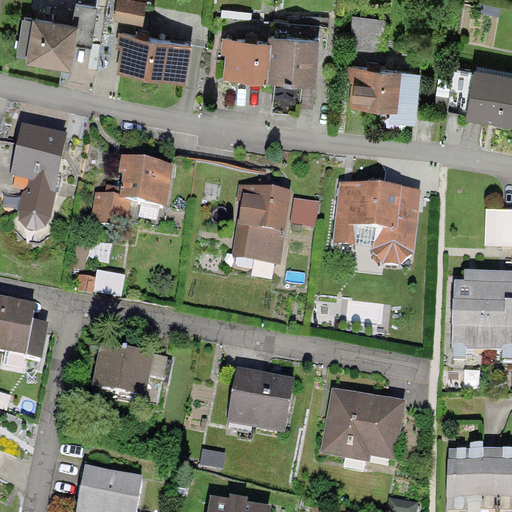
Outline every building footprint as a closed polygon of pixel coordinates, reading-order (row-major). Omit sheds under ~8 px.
[(147,0),(118,0),(115,23),(143,27),(147,0)] [(72,28),(25,19),(17,59),(29,62),(29,64),(71,72),(76,44),(92,47),(99,10),(76,6),(72,28)] [(390,18),(355,13),(350,50),(385,55),(390,18)] [(270,41),(220,32),(216,56),(227,58),(224,75),(264,81),(270,41)] [(314,89),(322,40),(271,32),(270,41),(264,81),(314,89)] [(193,47),(118,33),(115,51),(124,52),(119,77),(185,89),(193,47)] [(423,71),(352,61),(350,77),(355,78),(351,106),(392,112),(391,119),(415,123),(423,71)] [(475,70),(455,66),(447,114),(467,117),(475,70)] [(511,76),(478,70),(469,118),(511,124),(511,76)] [(310,105),(312,93),(270,86),(267,106),(290,110),(291,102),(310,105)] [(21,147),(0,141),(0,185),(25,192),(21,210),(23,221),(30,231),(42,231),(51,224),(58,211),(70,140),(26,131),(21,147)] [(96,197),(91,228),(127,235),(132,209),(170,215),(173,196),(196,201),(202,164),(178,160),(176,171),(119,162),(117,179),(124,181),(120,201),(96,197)] [(218,205),(225,168),(202,164),(196,201),(218,205)] [(426,197),(342,186),(334,246),(354,249),(356,232),(379,234),(376,254),(386,269),(404,271),(418,259),(426,197)] [(295,197),(242,188),(238,207),(243,208),(234,260),(258,264),(257,271),(282,276),(295,197)] [(511,218),(489,218),(488,246),(511,247),(511,218)] [(473,288),(455,287),(452,354),(486,356),(490,289),(473,288)] [(511,290),(507,290),(490,289),(486,356),(511,357),(511,290)] [(25,368),(27,355),(34,320),(37,302),(1,295),(0,298),(0,349),(6,351),(4,364),(25,368)] [(50,322),(34,320),(27,355),(44,358),(50,322)] [(170,366),(103,353),(94,394),(148,405),(152,385),(166,387),(170,366)] [(297,385),(242,375),(232,426),(287,436),(297,385)] [(411,409),(336,395),(324,454),(347,459),(345,470),(368,474),(371,459),(400,464),(411,409)] [(511,511),(511,458),(497,457),(452,455),(449,511),(511,511)] [(86,473),(78,511),(141,511),(146,484),(86,473)] [(210,511),(250,511),(253,501),(232,497),(230,508),(212,504),(210,511)]
